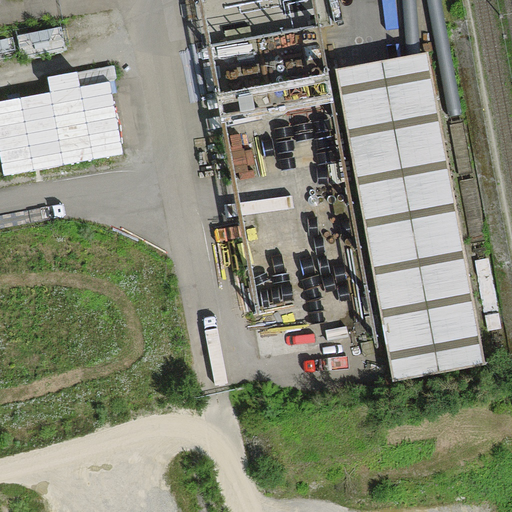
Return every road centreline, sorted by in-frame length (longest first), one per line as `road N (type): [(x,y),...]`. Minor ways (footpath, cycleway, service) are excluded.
road 1 (unknown): [(225,455),(0,465)]
road 2 (unknown): [(0,66),(145,26)]
